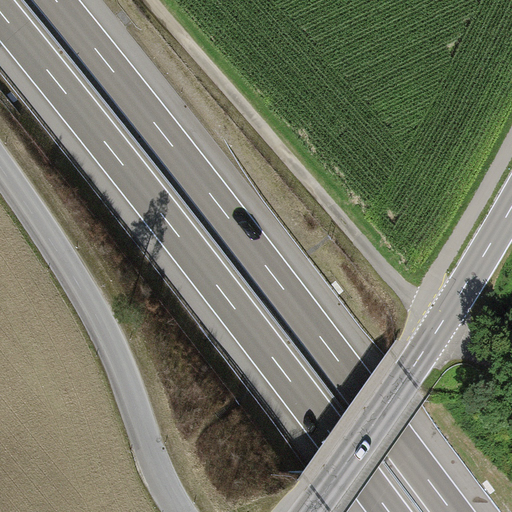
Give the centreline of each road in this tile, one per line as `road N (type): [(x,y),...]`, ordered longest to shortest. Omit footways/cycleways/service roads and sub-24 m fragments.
road 1 (motorway): [(452,511),(56,0)]
road 2 (motorway): [(0,11),(390,511)]
road 3 (track): [(443,323),(151,0)]
road 4 (unclassified): [(182,511),(118,360),(0,168)]
road 5 (tertiary): [(511,199),(443,323),(310,511)]
